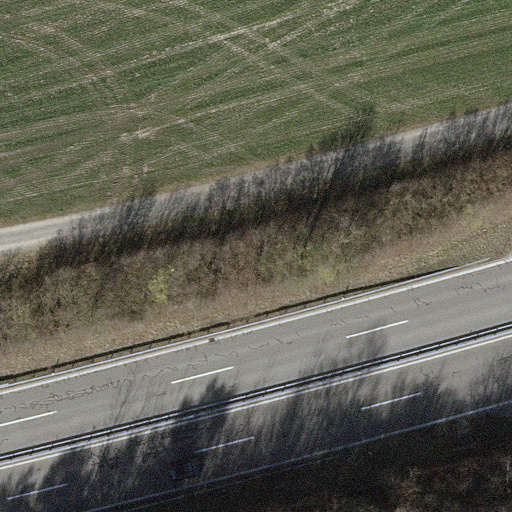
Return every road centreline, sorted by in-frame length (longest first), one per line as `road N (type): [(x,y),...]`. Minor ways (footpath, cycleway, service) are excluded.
road 1 (trunk): [(511,293),(0,427)]
road 2 (trunk): [(0,501),(511,369)]
road 3 (track): [(511,120),(157,211),(0,242)]
